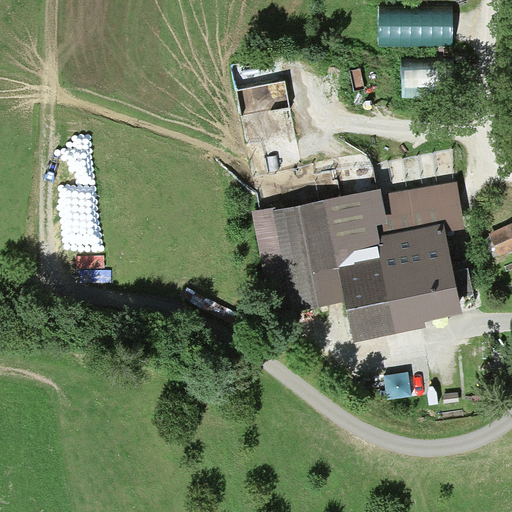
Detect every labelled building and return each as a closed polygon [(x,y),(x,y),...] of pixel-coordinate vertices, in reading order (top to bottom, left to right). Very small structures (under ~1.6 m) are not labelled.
[(449,11),(382,13),(383,46),(450,44),(449,11)] [(245,115),(295,105),(285,53),(235,63),(245,115)] [(445,66),(404,66),(404,97),(445,97),(445,66)] [(380,187),(263,212),(284,311),(343,298),(350,332),(459,309),(441,226),(468,220),(460,181),(392,196),(394,205),(384,207),(380,187)] [(511,225),(511,224),(489,234),(498,252),(511,245),(511,225)]
